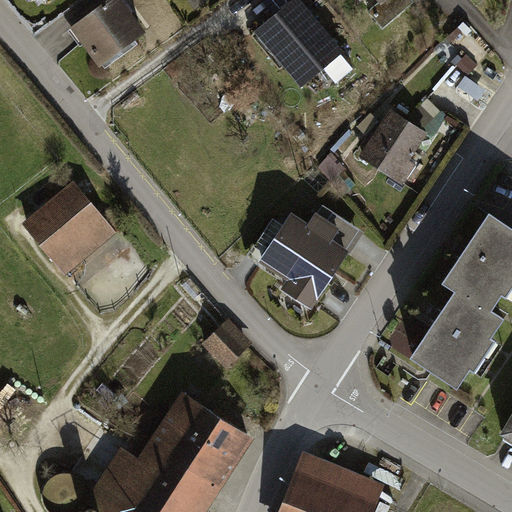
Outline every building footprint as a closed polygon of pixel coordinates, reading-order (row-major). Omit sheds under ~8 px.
[(108,0),(71,28),(99,67),(147,32),(122,0),(108,0)] [(254,32),(302,88),(345,51),(301,0),(292,0),(274,15),(254,32)] [(261,0),(274,15),(292,0),(261,0)] [(358,0),(383,29),(415,2),(412,0),(358,0)] [(467,54),(457,65),(469,75),(479,64),(467,54)] [(486,91),(466,76),(459,86),(479,101),(486,91)] [(430,132),(391,108),(362,156),(406,183),(419,162),(413,158),(430,132)] [(334,153),(319,166),(331,181),(347,168),(334,153)] [(68,179),(17,223),(64,277),(115,232),(68,179)] [(333,239),(351,251),(364,233),(321,205),(316,214),(340,229),(333,239)] [(272,221),(249,255),(288,280),(283,288),(313,308),(351,251),(333,239),(340,229),(316,214),(314,212),(307,223),(291,213),(282,227),(272,221)] [(511,228),(490,213),(442,284),(455,293),(472,304),(475,300),(493,311),(503,296),(506,299),(511,290),(511,228)] [(410,359),(458,390),(471,370),(475,373),(495,342),(492,340),(505,320),(493,311),(475,300),(472,304),(455,293),(410,359)] [(229,319),(203,343),(225,367),(252,343),(229,319)] [(221,417),(180,391),(138,455),(120,444),(82,502),(96,511),(206,511),(225,483),(254,439),(221,417)] [(511,413),(498,438),(511,445),(511,413)] [(300,452),(276,511),(371,511),(382,485),(300,452)]
